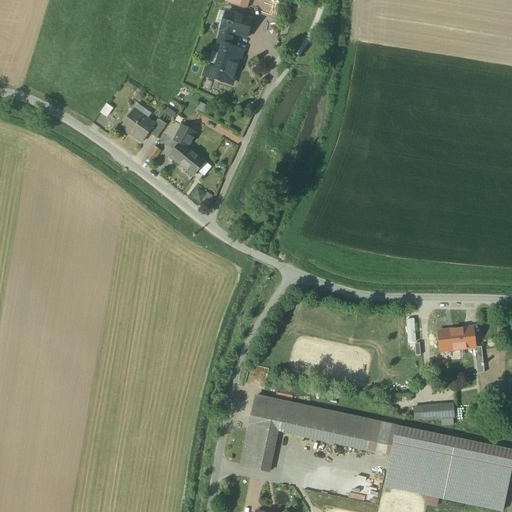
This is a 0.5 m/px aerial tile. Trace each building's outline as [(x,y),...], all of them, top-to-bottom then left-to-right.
[(226,0),(225,2),(246,9),(249,0),(226,0)] [(227,12),(222,30),(235,34),(247,38),(252,20),(227,12)] [(275,27),(271,28),(270,32),(272,35),(277,34),(278,30),(275,27)] [(235,34),(222,30),(218,44),(223,45),(224,44),(231,47),(235,34)] [(208,67),(205,76),(231,85),(242,50),(231,47),(224,44),(223,45),(216,69),(208,67)] [(201,103),(199,111),(206,113),(209,106),(201,103)] [(107,104),(94,123),(111,135),(124,116),(107,104)] [(174,118),(177,112),(167,107),(165,113),(174,118)] [(134,111),(122,128),(143,143),(149,134),(155,125),(134,111)] [(155,125),(149,134),(157,139),(167,125),(159,119),(155,125)] [(164,134),(174,141),(182,126),(173,122),(164,134)] [(181,144),(188,148),(196,133),(182,126),(174,141),(181,144)] [(188,148),(181,144),(170,157),(194,177),(198,172),(205,163),(206,162),(188,148)] [(156,147),(146,159),(152,164),(161,152),(156,147)] [(212,168),(205,163),(198,172),(205,177),(212,168)] [(206,206),(209,208),(214,197),(207,193),(206,195),(198,190),(193,197),(201,203),(200,204),(205,207),(206,206)] [(473,328),(438,332),(441,352),(476,348),(473,328)] [(479,374),(485,373),(482,348),(476,349),(479,374)] [(379,420),(256,395),(241,469),(272,475),(279,442),(371,460),(379,420)] [(442,419),(442,426),(456,425),(455,404),(414,405),(415,421),(442,419)] [(504,511),(511,479),(511,451),(399,426),(385,488),(494,511),(504,511)]
